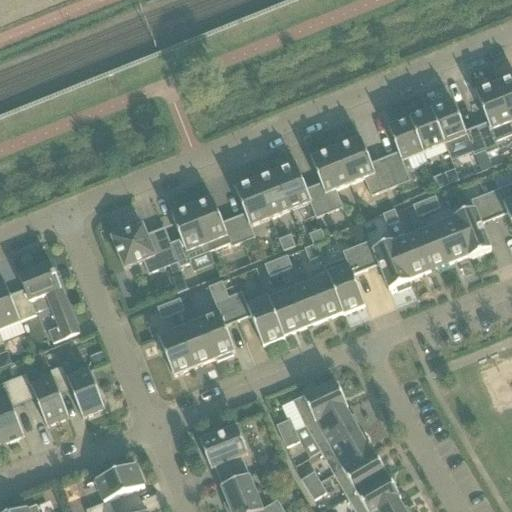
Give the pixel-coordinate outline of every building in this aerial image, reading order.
[(511,80),(496,87),(511,126),(511,80)] [(511,137),(511,126),(496,87),(476,95),(487,125),(476,130),(485,154),(486,157),(498,152),(496,144),(511,137)] [(453,104),(431,113),(445,147),(451,162),(473,154),(474,158),(485,154),(476,130),(465,134),(453,104)] [(445,147),(431,113),(410,122),(424,156),(445,147)] [(424,156),(410,122),(408,123),(407,120),(394,125),(395,128),(388,130),(398,155),(386,160),(397,188),(410,183),(402,164),(424,156)] [(365,181),(372,199),(397,188),(386,160),(371,166),(361,141),(350,146),(349,142),(339,146),(340,150),(336,151),(350,187),(365,181)] [(311,205),(310,206),(316,221),(343,210),(336,193),(350,187),(336,151),(311,161),(321,186),(306,192),(311,205)] [(296,167),(276,175),(291,213),(310,206),(311,205),(306,192),(296,167)] [(291,213),(276,175),(256,183),(271,221),(291,213)] [(434,180),(438,192),(450,187),(445,176),(434,180)] [(271,221),(256,183),(253,184),(252,183),(253,183),(253,182),(236,188),(237,190),(238,189),(238,190),(235,192),(245,217),(233,221),(243,245),(255,240),(251,229),(271,221)] [(511,187),(498,193),(485,198),(494,222),(508,216),(511,227),(511,187)] [(481,227),(494,222),(485,198),(471,203),(475,212),(454,220),(470,260),(491,252),(481,227)] [(436,199),(424,204),(429,215),(440,211),(436,199)] [(212,201),(192,209),(210,254),(230,246),(232,249),(243,245),(233,221),(222,226),(212,201)] [(429,215),(424,204),(413,208),(418,219),(429,215)] [(210,254),(192,209),(171,217),(181,242),(171,246),(170,246),(178,265),(180,270),(191,266),(190,262),(210,254)] [(395,212),(383,217),(388,228),(399,224),(395,212)] [(470,260),(454,220),(453,220),(454,222),(435,229),(449,267),(469,259),(469,260),(470,260)] [(149,277),(178,265),(170,246),(171,246),(164,231),(147,238),(143,228),(112,241),(125,272),(144,264),(149,277)] [(449,267),(435,229),(415,238),(430,275),(449,267)] [(310,237),(314,248),(316,247),(325,244),(321,232),(310,237)] [(279,242),(284,254),(295,249),(291,238),(279,242)] [(430,275),(415,238),(395,245),(395,244),(394,244),(410,284),(411,284),(410,282),(430,275)] [(410,284),(394,244),(373,252),(370,244),(357,249),(366,273),(379,268),(389,293),(397,290),(398,294),(411,289),(409,285),(410,284)] [(321,258),(316,247),(314,248),(305,252),(309,263),(321,258)] [(353,278),(366,273),(357,249),(343,255),(346,261),(324,270),(328,279),(329,278),(344,317),(365,309),(353,278)] [(287,259),(276,263),(281,274),(292,270),(287,259)] [(281,274),(276,263),(265,268),(269,279),(281,274)] [(25,294),(11,300),(21,324),(36,318),(30,304),(47,297),(60,329),(48,334),(53,346),(79,336),(51,265),(19,278),(25,294)] [(329,278),(328,279),(309,286),(324,323),(343,316),(343,317),(344,317),(329,278)] [(0,346),(4,345),(0,336),(0,332),(21,324),(11,300),(5,284),(0,285),(0,346)] [(237,324),(228,301),(222,285),(209,290),(220,316),(199,325),(214,363),(217,361),(218,363),(217,363),(217,364),(234,358),(233,356),(232,357),(232,356),(235,354),(225,329),(237,324)] [(324,323),(309,286),(289,294),(303,331),(324,323)] [(303,331),(289,294),(269,302),(269,301),(268,302),(284,341),(285,341),(284,339),(303,331)] [(268,302),(269,301),(269,300),(248,309),(242,295),(228,301),(237,324),(251,319),(263,349),(284,341),(268,302)] [(180,302),(169,306),(173,317),(184,313),(180,302)] [(173,317),(169,306),(158,310),(162,322),(173,317)] [(214,363),(199,325),(179,333),(195,371),(214,363)] [(195,371),(179,333),(159,341),(160,344),(159,344),(158,344),(157,344),(162,355),(163,355),(163,354),(164,354),(174,379),(195,371)] [(51,374),(53,381),(60,397),(71,393),(83,422),(105,413),(90,373),(67,382),(62,369),(51,374)] [(69,421),(60,397),(53,381),(31,390),(26,377),(15,382),(24,405),(35,401),(47,430),(69,421)] [(24,439),(13,410),(24,405),(15,382),(3,386),(4,390),(0,391),(0,441),(3,447),(9,445),(10,447),(19,444),(18,441),(24,439)] [(306,429),(308,433),(345,411),(348,410),(336,384),(293,404),(305,430),(306,429)] [(351,420),(345,411),(308,433),(321,455),(358,433),(356,429),(359,427),(354,418),(351,420)] [(295,433),(290,423),(277,428),(282,440),(295,433)] [(215,470),(222,489),(249,479),(242,460),(248,457),(237,429),(213,439),(212,436),(201,440),(203,443),(200,444),(211,472),(215,470)] [(300,444),(295,433),(282,440),(286,450),(300,444)] [(360,436),(358,433),(321,455),(334,477),(371,455),(366,446),(369,444),(363,435),(360,436)] [(373,454),(371,455),(334,477),(347,500),(387,477),(373,454)] [(136,467),(96,484),(104,506),(88,511),(113,511),(110,504),(145,490),(143,485),(144,484),(140,473),(138,474),(136,467)] [(314,475),(301,483),(308,493),(320,485),(314,475)] [(401,501),(387,477),(347,500),(354,511),(381,511),(398,502),(401,501)] [(263,511),(262,511),(249,479),(222,489),(221,489),(228,505),(225,506),(226,511),(282,511),(278,504),(263,511)] [(327,496),(320,485),(308,493),(314,503),(327,496)] [(404,511),(398,502),(381,511),(408,511),(407,509),(404,511)]
